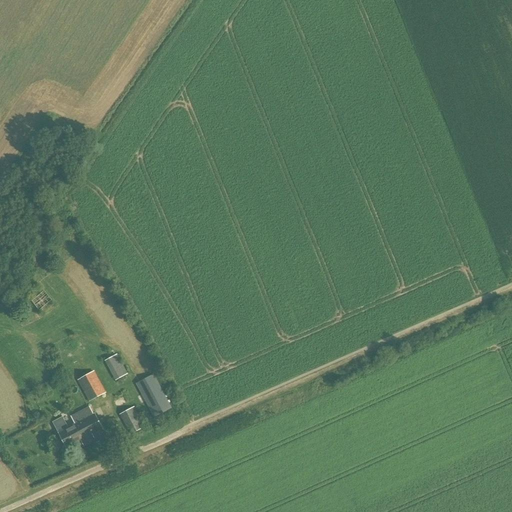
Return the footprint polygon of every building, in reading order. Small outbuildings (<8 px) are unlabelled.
[(68,137),(60,132),(55,140),(63,145),(68,137)] [(104,361),(116,380),(128,373),(117,354),(104,361)] [(106,393),(94,371),(78,380),(89,401),(106,393)] [(154,374),(136,384),(154,418),(172,408),(154,374)] [(89,407),(76,414),(77,418),(78,417),(80,421),(79,422),(87,438),(103,430),(95,414),(93,415),(89,407)] [(129,429),(131,434),(145,427),(134,407),(119,414),(128,430),(129,429)] [(77,418),(76,414),(72,416),(74,421),(67,425),(63,417),(53,422),(66,449),(87,438),(79,422),(80,421),(78,417),(77,418)]
